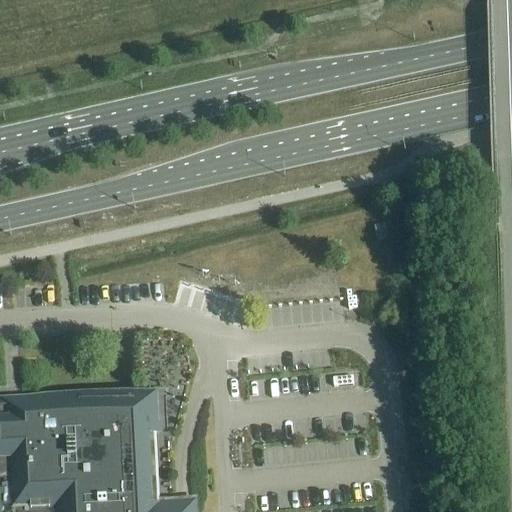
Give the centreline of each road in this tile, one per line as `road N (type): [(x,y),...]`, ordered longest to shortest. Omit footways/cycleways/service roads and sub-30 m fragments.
road 1 (primary): [(511,40),(0,154)]
road 2 (primary): [(0,220),(511,107)]
